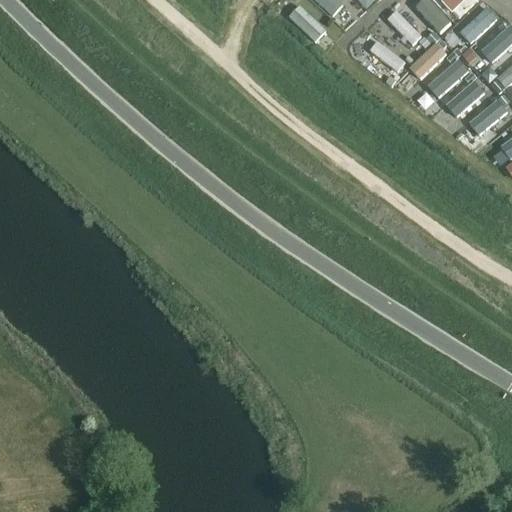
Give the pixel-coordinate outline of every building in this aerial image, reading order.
[(317,0),(304,0),(300,7),(331,29),(341,16),(317,0)] [(337,0),(347,9),(356,0),(337,0)] [(405,0),(396,8),(408,21),(416,13),(405,0)] [(446,0),(445,2),(442,5),(452,15),(468,0),(446,0)] [(474,50),(493,33),(478,16),(459,32),(474,50)] [(384,32),(409,58),(417,50),(392,24),(384,32)] [(434,35),(427,41),(434,49),(441,42),(434,35)] [(450,53),(464,50),(460,35),(446,38),(450,53)] [(425,40),(420,45),(427,52),(432,47),(425,40)] [(447,51),(444,54),(449,59),(453,56),(447,51)] [(417,91),(442,67),(431,56),(406,79),(417,91)] [(482,68),(477,72),(482,78),(487,73),(482,68)] [(473,76),(466,82),(470,87),(477,81),(473,76)] [(485,82),(479,88),(484,94),(490,88),(485,82)] [(498,82),(492,88),(500,97),(506,92),(498,82)] [(469,93),(445,118),(454,127),(479,102),(469,93)] [(502,98),(494,105),(501,113),(509,106),(502,98)] [(474,143),(481,154),(511,134),(504,123),(474,143)] [(505,171),(511,167),(511,142),(495,150),(505,171)]
